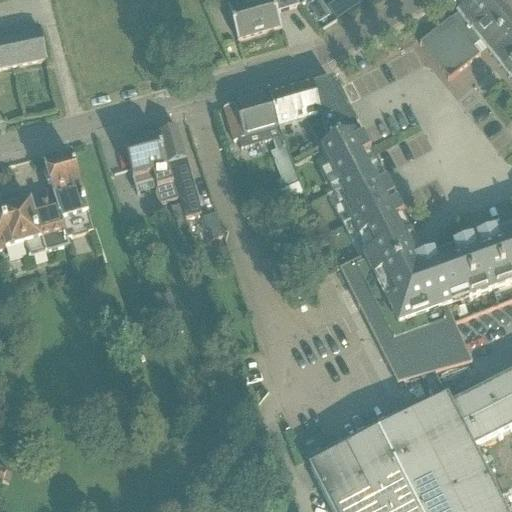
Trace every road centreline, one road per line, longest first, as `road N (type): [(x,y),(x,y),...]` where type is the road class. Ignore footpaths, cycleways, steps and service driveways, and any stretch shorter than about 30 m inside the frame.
road 1 (residential): [(0,145),(312,60),(415,0)]
road 2 (residential): [(511,183),(483,184),(465,167),(417,86)]
